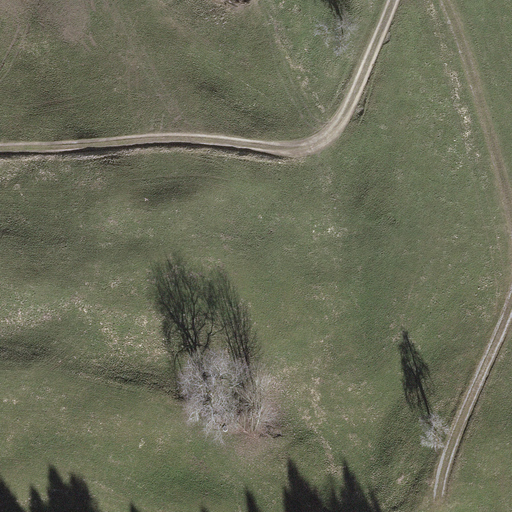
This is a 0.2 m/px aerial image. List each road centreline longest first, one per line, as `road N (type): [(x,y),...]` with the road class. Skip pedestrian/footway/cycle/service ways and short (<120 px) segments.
road 1 (track): [(0,151),(180,137),(291,151),(322,144),(343,119),(390,0)]
road 2 (track): [(511,241),(445,0)]
road 3 (track): [(436,511),(437,485),(505,317),(511,278)]
